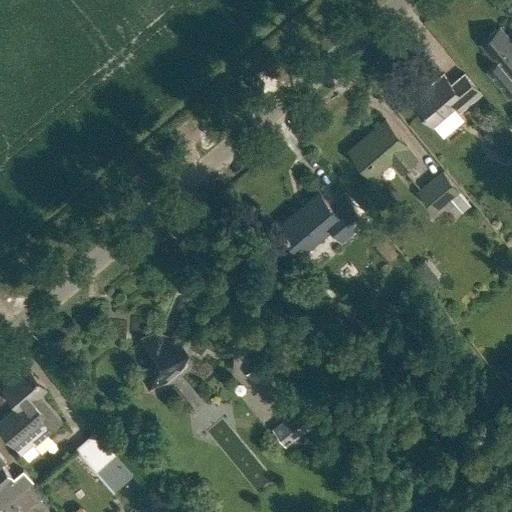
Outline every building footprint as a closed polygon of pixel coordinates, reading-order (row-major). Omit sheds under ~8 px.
[(511,39),(511,40),(500,26),(479,43),(496,63),(486,71),(507,97),(511,92),(511,39)] [(459,111),(481,93),(464,73),(452,84),(443,74),(431,84),(432,85),(427,90),(425,88),(412,100),(432,124),(454,105),(459,111)] [(363,138),(349,150),(371,176),(391,159),(401,171),(416,158),(406,146),(407,145),(385,120),(369,133),(372,135),(365,141),(363,138)] [(418,191),(434,210),(458,190),(442,171),(418,191)] [(333,209),(319,192),(278,226),(300,251),(330,226),(341,239),(364,219),(346,198),(333,209)] [(133,349),(138,375),(164,384),(184,368),(179,340),(155,331),(133,349)] [(245,375),(267,403),(288,386),(266,359),(245,375)] [(0,421),(0,427),(23,454),(35,443),(36,445),(62,422),(38,395),(45,389),(27,369),(4,389),(19,406),(0,421)] [(302,406),(271,429),(284,446),(315,423),(302,406)] [(79,446),(100,469),(121,450),(100,427),(79,446)] [(0,510),(0,511),(34,482),(23,469),(13,477),(1,463),(5,459),(0,453),(0,510)] [(496,511),(484,498),(468,511),(496,511)]
